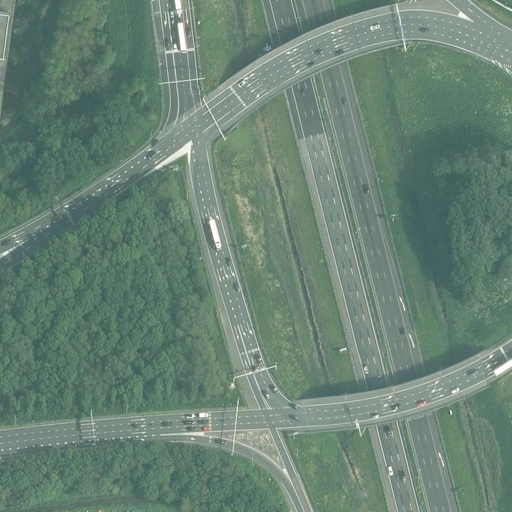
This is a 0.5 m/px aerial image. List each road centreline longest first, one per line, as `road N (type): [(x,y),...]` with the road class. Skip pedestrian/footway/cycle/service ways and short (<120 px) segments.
road 1 (motorway): [(280,0),(408,511)]
road 2 (motorway): [(439,511),(312,0)]
road 3 (trunk): [(507,51),(453,31),(397,25),(309,55),(194,130)]
road 4 (trunk): [(194,130),(244,355),(268,422)]
road 5 (trunk): [(268,422),(397,406),(511,356)]
road 6 (trunk): [(194,130),(34,242)]
road 7 (motorway): [(159,428),(252,452),(300,502)]
road 8 (trunk): [(21,441),(159,428)]
road 9 (motorway): [(177,0),(194,130)]
